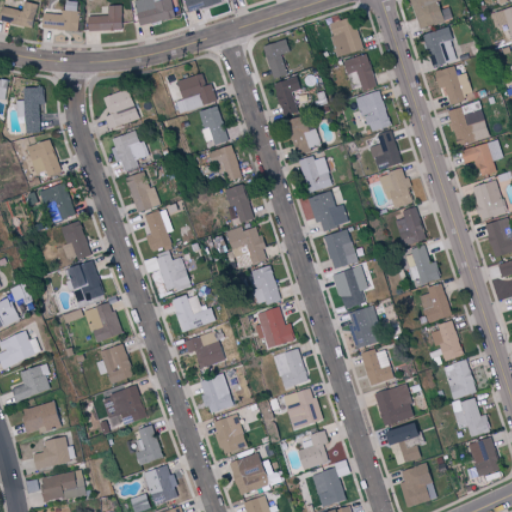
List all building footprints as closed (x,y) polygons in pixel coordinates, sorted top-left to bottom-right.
[(26,0),(24,9),(4,4),(1,19),(34,26),(39,3),(27,0),(26,0)] [(45,12),(45,28),(81,28),(81,0),(66,0),(66,12),(45,12)] [(136,0),(141,23),(176,18),(173,0),(136,0)] [(224,1),(224,0),(186,0),(190,10),(224,1)] [(446,21),(440,0),(414,0),(420,27),(446,21)] [(109,4),(110,14),(90,15),(91,30),(124,28),(123,3),(109,4)] [(511,6),(495,11),(502,37),(511,34),(511,6)] [(331,23),(335,34),(332,35),(339,56),(365,48),(355,15),(331,23)] [(425,33),(434,66),(459,59),(449,26),(425,33)] [(274,77),(289,73),(284,53),(292,51),(288,38),(265,44),(274,77)] [(346,58),(352,87),(363,85),(364,88),(377,86),(370,53),(346,58)] [(437,69),(440,86),(448,85),(452,103),(468,99),(467,92),(473,91),(469,71),(459,73),(457,65),(437,69)] [(180,111),(218,101),(214,83),(207,84),(204,72),(179,78),(184,98),(177,100),(180,111)] [(276,81),(285,115),(300,111),(294,90),(303,88),(300,75),(276,81)] [(0,97),(7,99),(11,80),(0,77),(0,97)] [(25,86),(26,99),(18,99),(19,115),(27,115),(27,131),(43,131),(42,103),(46,103),(46,86),(25,86)] [(112,129),(142,116),(130,87),(105,97),(112,113),(106,116),(112,129)] [(368,130),(391,125),(384,90),(361,94),(368,130)] [(492,134),(481,99),(449,109),(461,144),(492,134)] [(216,143),(230,139),(220,104),(200,110),(208,139),(214,137),(216,143)] [(299,153),(324,146),(318,127),(312,129),(307,114),(289,119),(299,153)] [(127,169),(142,164),(140,158),(151,154),(146,140),(142,141),(138,129),(115,137),(117,145),(114,146),(118,160),(123,159),(127,169)] [(402,162),(395,129),(379,133),(381,143),(373,144),(378,167),(402,162)] [(62,171),(51,131),(27,137),(37,173),(48,170),(49,174),(62,171)] [(463,149),(467,162),(478,159),(483,175),(499,170),(495,159),(505,156),(500,138),(463,149)] [(230,180),(244,175),(234,143),(211,150),(218,172),(226,169),(230,180)] [(335,183),(326,155),(317,158),(315,154),(301,158),(311,191),(335,183)] [(415,202),(410,175),(406,176),(405,168),(381,172),(386,199),(394,197),(395,206),(415,202)] [(160,204),(149,169),(128,176),(139,210),(160,204)] [(484,218),(508,211),(498,178),(474,186),(484,218)] [(77,213),(67,181),(43,189),(54,221),(77,213)] [(226,187),(231,205),(237,203),(241,221),(255,218),(246,182),(226,187)] [(310,196),(318,222),(322,220),(325,229),(350,221),(345,203),(337,205),(333,189),(310,196)] [(404,209),(405,217),(397,219),(404,245),(427,239),(419,205),(404,209)] [(175,229),(167,206),(147,214),(153,232),(149,234),(154,250),(174,243),(170,231),(175,229)] [(511,250),(511,224),(509,216),(486,223),(497,256),(511,250)] [(93,254),(82,219),(63,225),(68,242),(64,244),(69,257),(78,254),(80,258),(93,254)] [(228,230),(237,256),(250,252),(254,263),(270,258),(259,225),(244,230),(243,225),(228,230)] [(335,268),(359,261),(349,228),(325,235),(335,268)] [(420,275),(423,283),(442,276),(437,260),(432,261),(426,245),(405,252),(414,278),(420,275)] [(169,291),(193,284),(184,256),(174,259),(171,249),(161,252),(162,255),(146,260),(149,271),(162,268),(169,291)] [(504,276),(511,273),(511,259),(500,263),(504,276)] [(79,302),(105,295),(96,260),(66,268),(72,288),(75,287),(79,302)] [(253,269),(258,287),(255,288),(259,302),(267,299),(268,303),(283,299),(272,263),(253,269)] [(335,273),(346,308),(368,301),(364,290),(370,288),(362,264),(335,273)] [(428,285),(430,292),(422,294),(428,321),(452,315),(445,282),(428,285)] [(174,298),(184,330),(218,319),(213,304),(203,307),(199,294),(189,297),(188,293),(174,298)] [(0,327),(21,319),(12,296),(0,301),(0,327)] [(124,333),(114,300),(87,309),(97,342),(124,333)] [(350,312),(353,321),(350,323),(358,347),(383,340),(373,305),(350,312)] [(297,339),(293,321),(286,323),(281,306),(258,311),(261,323),(257,324),(260,337),(266,336),(269,346),(297,339)] [(464,355),(456,319),(439,323),(441,329),(432,331),(436,345),(442,343),(446,359),(464,355)] [(187,339),(191,352),(197,350),(202,367),(227,359),(221,339),(226,338),(223,328),(187,339)] [(38,336),(32,339),(28,329),(2,340),(6,350),(0,352),(0,353),(5,367),(45,351),(38,336)] [(135,376),(127,343),(102,349),(104,359),(98,360),(101,373),(110,371),(112,381),(135,376)] [(363,352),(371,384),(396,378),(388,346),(363,352)] [(310,380),(301,347),(276,354),(285,387),(310,380)] [(478,391),(469,358),(445,365),(454,398),(478,391)] [(14,386),(18,400),(54,389),(49,374),(53,372),(50,362),(22,371),(26,383),(14,386)] [(202,380),(213,412),(237,404),(225,372),(202,380)] [(376,392),(386,424),(418,415),(408,382),(376,392)] [(103,395),(112,424),(124,420),(125,424),(148,416),(139,385),(103,395)] [(285,395),(295,428),(324,419),(314,386),(285,395)] [(453,402),(460,427),(470,424),(473,435),(493,430),(488,413),(482,415),(476,395),(453,402)] [(24,408),(30,433),(64,425),(58,400),(24,408)] [(226,454),(250,446),(240,413),(215,420),(226,454)] [(389,430),(399,464),(424,456),(419,438),(423,437),(418,421),(389,430)] [(165,456),(154,423),(140,428),(143,438),(138,440),(141,450),(138,451),(142,464),(165,456)] [(305,468),(331,461),(325,443),(330,442),(326,429),(310,434),(312,438),(303,441),(305,447),(299,449),(305,468)] [(78,460),(75,444),(70,445),(68,435),(45,439),(47,450),(36,453),(38,467),(78,460)] [(479,475),(502,469),(494,436),(471,442),(479,475)] [(271,485),(261,452),(232,460),(241,493),(271,485)] [(403,470),(406,480),(402,482),(410,507),(440,496),(429,461),(403,470)] [(145,472),(157,504),(182,495),(170,463),(145,472)] [(348,498),(336,466),(313,475),(325,506),(348,498)] [(47,500),(88,493),(84,469),(43,476),(47,500)] [(152,507),(148,492),(133,497),(137,511),(152,507)] [(246,501),(249,511),(278,511),(276,504),(270,506),(267,494),(246,501)]
